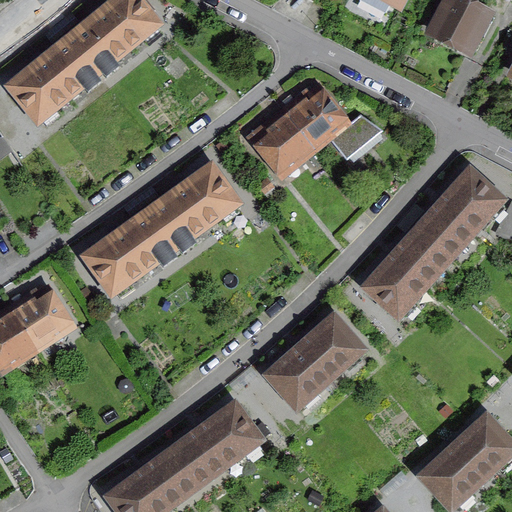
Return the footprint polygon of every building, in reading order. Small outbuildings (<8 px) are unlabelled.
[(95,18),(70,39),(98,73),(158,25),(137,0),(117,0),(104,11),(99,6),(91,13),(95,18)] [(411,0),(369,0),(403,16),(411,0)] [(496,19),(455,0),(446,0),(426,43),(473,66),(496,19)] [(36,66),(10,87),(38,122),(98,73),(70,39),(44,59),(40,54),(32,61),(36,66)] [(325,91),(288,119),(316,156),(353,128),(325,91)] [(288,119),(252,147),(280,184),(316,156),(288,119)] [(215,167),(148,214),(178,256),(245,210),(215,167)] [(471,170),(417,231),(457,266),(510,205),(471,170)] [(511,209),(498,237),(511,244),(511,209)] [(148,214),(82,260),(112,303),(178,256),(148,214)] [(417,231),(364,292),(403,327),(457,266),(417,231)] [(54,292),(15,314),(42,359),(81,336),(54,292)] [(15,314),(0,323),(0,376),(3,382),(42,359),(15,314)] [(335,318),(266,380),(300,418),(369,356),(335,318)] [(238,403),(172,451),(204,494),(270,446),(238,403)] [(511,442),(489,417),(421,479),(451,511),(455,511),(511,460),(511,442)] [(172,451),(106,498),(115,511),(179,511),(204,494),(172,451)]
